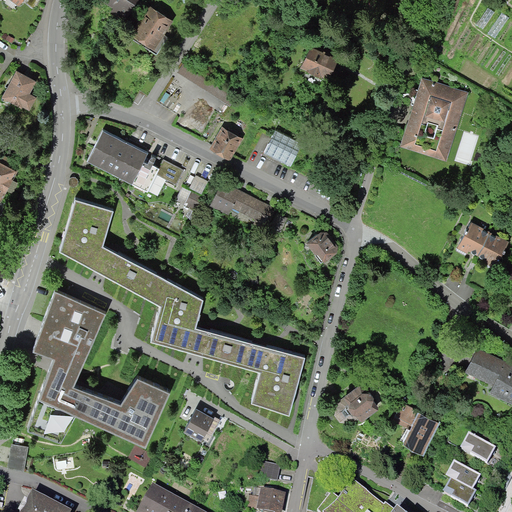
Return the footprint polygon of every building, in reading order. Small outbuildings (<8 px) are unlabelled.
[(141,0),(98,0),(130,19),(141,0)] [(175,21),(151,7),(131,40),(155,54),(175,21)] [(340,56),(311,46),(304,68),(333,78),(340,56)] [(38,81),(17,71),(4,99),(32,113),(40,95),(33,92),(38,81)] [(469,93),(422,79),(401,147),(448,161),(469,93)] [(243,138),(223,127),(211,149),(231,160),(243,138)] [(303,144),(276,130),(264,153),(291,167),(303,144)] [(150,153),(104,131),(89,162),(156,194),(163,179),(175,184),(182,169),(163,159),(158,169),(145,163),(150,153)] [(21,169),(0,158),(0,200),(5,203),(21,169)] [(274,207),(222,183),(211,208),(263,231),(274,207)] [(117,210),(78,200),(63,251),(165,304),(155,340),(264,371),(256,400),(292,413),(308,358),(198,326),(206,300),(105,245),(117,210)] [(289,220),(277,214),(271,225),(283,231),(289,220)] [(510,242),(471,223),(458,251),(475,260),(478,254),(499,264),(510,242)] [(327,229),(308,242),(324,264),(342,251),(327,229)] [(105,309),(52,287),(29,348),(51,355),(24,426),(58,440),(75,413),(144,443),(172,387),(136,371),(118,397),(73,381),(105,309)] [(511,366),(478,350),(467,373),(494,386),(490,394),(511,404),(511,366)] [(380,410),(363,384),(344,397),(362,422),(380,410)] [(440,422),(401,405),(393,423),(410,431),(403,445),(424,455),(440,422)] [(219,421),(198,410),(189,427),(210,438),(219,421)] [(498,451),(469,437),(462,452),(490,467),(498,451)] [(26,447),(12,444),(9,466),(22,469),(26,447)] [(282,469),(264,465),(261,480),(278,484),(282,469)] [(482,480),(456,467),(449,481),(453,483),(445,497),(471,511),(479,495),(476,493),(482,480)] [(395,511),(353,484),(341,502),(334,495),(320,511),(395,511)] [(196,511),(155,490),(142,511),(196,511)] [(284,511),(288,497),(257,491),(253,510),(261,511),(284,511)] [(61,511),(59,511),(58,511),(57,511),(39,503),(40,501),(31,496),(26,506),(24,504),(19,511),(61,511)]
